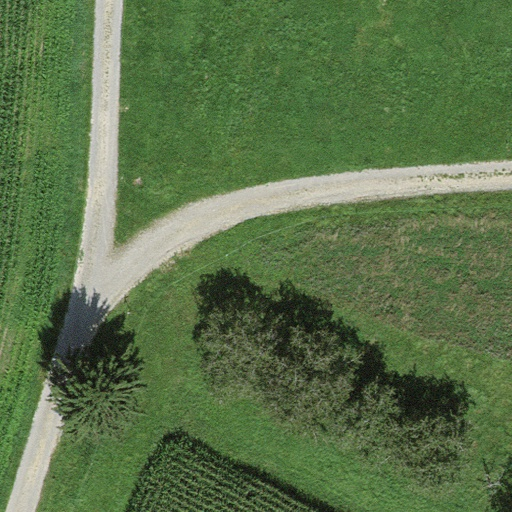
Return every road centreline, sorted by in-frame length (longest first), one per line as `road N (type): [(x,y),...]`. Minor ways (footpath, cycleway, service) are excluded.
road 1 (track): [(511,176),(373,186),(230,210),(160,244),(86,321),(23,511)]
road 2 (track): [(86,321),(109,159),(113,0)]
